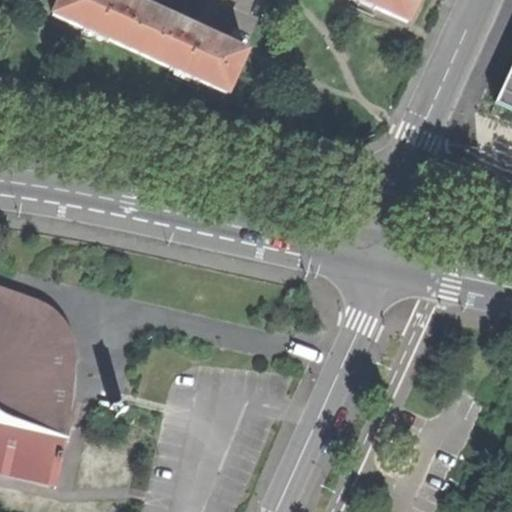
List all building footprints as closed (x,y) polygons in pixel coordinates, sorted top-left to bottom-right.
[(143,51),(162,7),(144,0),(60,0),(55,12),(143,51)] [(359,0),(406,21),(415,0),(359,0)] [(230,89),(248,48),(204,29),(162,7),(143,51),(230,89)] [(511,65),(495,104),(511,112),(511,65)] [(0,470),(56,482),(55,489),(57,490),(67,443),(58,441),(59,387),(58,365),(55,355),(47,340),(36,326),(27,317),(0,304),(0,470)] [(78,401),(72,429),(87,432),(93,405),(78,401)]
